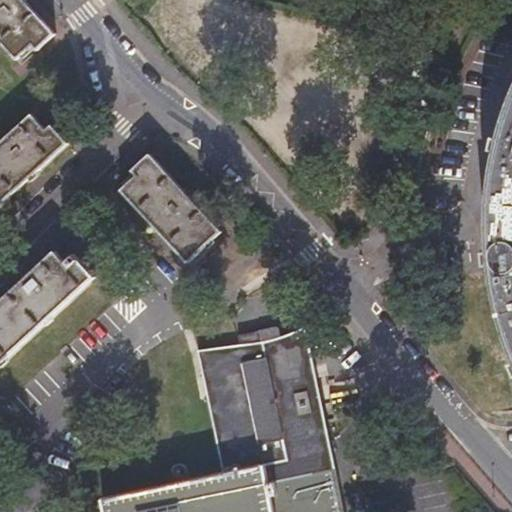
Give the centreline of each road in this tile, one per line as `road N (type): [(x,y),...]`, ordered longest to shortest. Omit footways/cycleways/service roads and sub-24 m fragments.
road 1 (residential): [(147,98),(203,128),(511,484)]
road 2 (unknown): [(0,462),(82,382),(287,220)]
road 3 (residential): [(147,98),(0,244)]
road 4 (residential): [(69,0),(147,98)]
